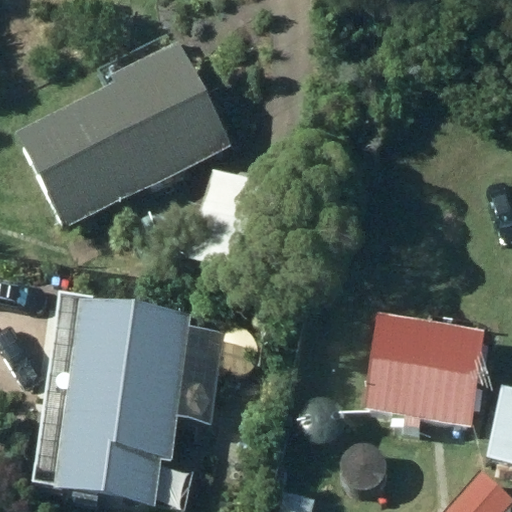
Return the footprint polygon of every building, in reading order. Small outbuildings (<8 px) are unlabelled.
[(60,256),(230,165),(177,68),(109,105),(112,111),(11,166),(60,256)] [(210,191),(186,282),(277,306),(302,215),(210,191)] [(76,344),(51,511),(151,511),(155,486),(166,488),(185,359),(76,344)] [(479,357),(370,344),(360,437),(469,450),(479,357)] [(511,470),(511,400),(498,398),(487,467),(511,470)] [(318,469),(326,421),(295,416),(287,462),(318,469)] [(344,484),(349,490),(356,494),(364,495),(372,493),(379,489),(384,483),(387,476),(387,468),(385,461),(380,454),(374,450),(366,448),(359,448),(352,451),(346,456),(342,462),(340,470),(341,477),(344,484)] [(505,511),(480,488),(459,511),(505,511)]
